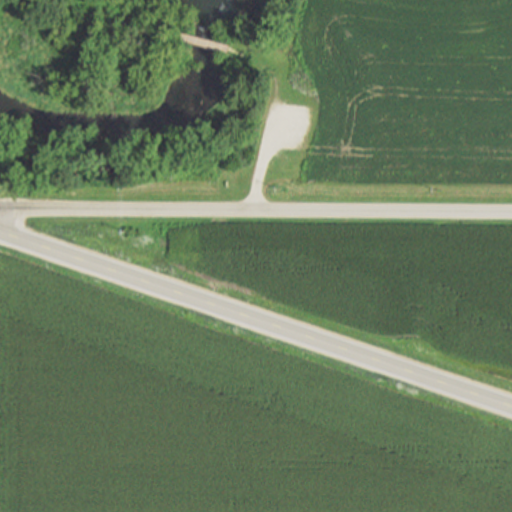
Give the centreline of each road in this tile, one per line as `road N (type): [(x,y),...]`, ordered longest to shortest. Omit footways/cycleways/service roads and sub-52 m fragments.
road 1 (primary): [(0,231),(511,405)]
road 2 (residential): [(248,211),(511,212)]
